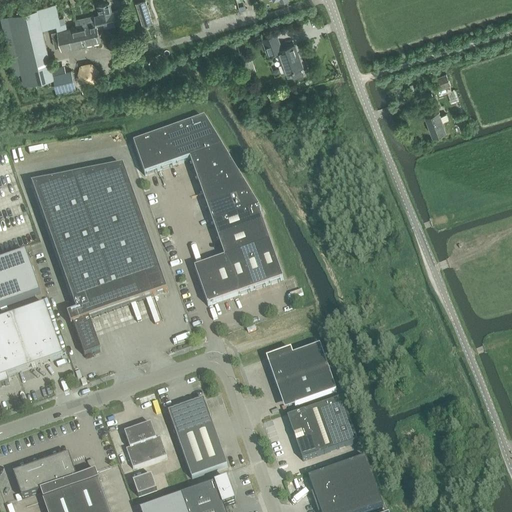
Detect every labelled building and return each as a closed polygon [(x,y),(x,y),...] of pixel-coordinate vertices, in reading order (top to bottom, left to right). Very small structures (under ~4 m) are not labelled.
[(145,0),(144,0),(136,3),(143,26),(152,23),(145,0)] [(190,0),(192,7),(186,8),(188,18),(195,16),(195,18),(210,14),(209,10),(216,8),(213,0),(190,0)] [(98,6),(100,15),(95,16),(75,20),(76,27),(67,29),(66,23),(60,24),(56,3),(37,8),(38,9),(1,18),(10,57),(17,55),(24,85),(53,78),(57,91),(76,86),(72,70),(53,75),(42,29),(56,26),(57,31),(52,32),(55,48),(61,47),(61,50),(100,42),(97,28),(121,23),(118,11),(112,12),(110,3),(98,6)] [(243,19),(249,17),(247,11),(241,13),(243,19)] [(276,34),(262,39),(267,55),(277,51),(285,72),(293,70),(295,76),(295,78),(303,75),(301,67),(303,67),(300,58),(295,44),(293,45),(281,49),(276,34)] [(245,41),(237,44),(240,52),(247,49),(245,41)] [(91,63),(81,65),(78,73),(80,79),(86,84),(96,82),(99,70),(91,63)] [(446,74),(435,78),(439,89),(438,90),(440,95),(447,92),(451,91),(450,86),(451,85),(446,74)] [(446,114),(442,116),(439,110),(425,115),(429,126),(433,136),(440,133),(447,130),(444,121),(449,119),(446,114)] [(145,177),(190,161),(225,259),(195,270),(208,308),(284,281),(260,214),(261,213),(205,120),(134,145),(145,177)] [(101,352),(90,320),(168,293),(124,168),(32,186),(77,313),(70,316),(85,358),(101,352)] [(0,262),(0,309),(41,296),(26,253),(0,262)] [(0,388),(10,385),(7,378),(64,358),(45,306),(0,322),(0,388)] [(291,351),(267,360),(277,389),(287,385),(295,408),(337,393),(321,347),(293,357),(291,351)] [(303,462),(358,443),(343,400),(288,419),(303,462)] [(192,481),(228,468),(204,402),(168,414),(192,481)] [(130,450),(126,451),(133,470),(167,458),(160,439),(157,441),(151,426),(125,435),(130,450)] [(109,511),(99,483),(99,482),(96,474),(78,480),(69,456),(14,476),(22,500),(41,494),(44,501),(43,502),(46,511),(109,511)] [(315,497),(312,498),(317,511),(318,511),(320,511),(374,511),(383,509),(366,459),(309,479),(315,497)] [(152,477),(133,483),(134,485),(139,498),(157,492),(152,477)] [(181,497),(140,511),(225,511),(224,508),(235,504),(227,482),(215,486),(215,485),(181,497)]
